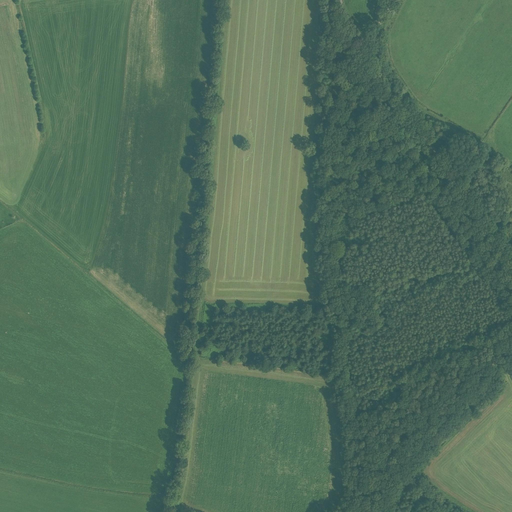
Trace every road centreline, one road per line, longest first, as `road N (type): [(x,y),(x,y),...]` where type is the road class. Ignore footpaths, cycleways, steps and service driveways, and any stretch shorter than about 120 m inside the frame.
road 1 (unclassified): [(511,270),(341,0)]
road 2 (track): [(341,511),(511,339)]
